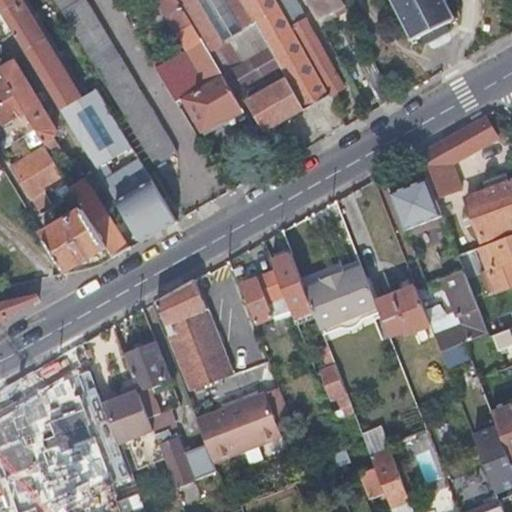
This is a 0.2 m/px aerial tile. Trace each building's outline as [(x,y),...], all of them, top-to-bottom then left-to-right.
[(17,0),(0,0),(0,11),(59,109),(77,99),(17,0)] [(54,0),(153,164),(174,151),(83,0),(54,0)] [(227,118),(243,109),(179,0),(156,0),(185,49),(155,67),(176,101),(183,97),(202,129),(225,116),(227,118)] [(271,127),(303,109),(240,0),(179,0),(243,109),(268,152),(274,148),(275,135),(271,127)] [(240,0),(303,109),(328,94),(275,0),(240,0)] [(275,0),(328,94),(335,107),(342,102),(335,90),(342,86),(306,19),(304,19),(293,0),(275,0)] [(306,0),(317,19),(322,28),(336,20),(334,15),(332,11),(326,0),(306,0)] [(343,0),(326,0),(332,11),(345,4),(343,0)] [(390,0),(391,4),(393,3),(401,18),(399,19),(401,22),(403,21),(411,37),(409,38),(410,41),(412,40),(413,42),(417,40),(416,38),(423,34),(426,40),(425,43),(427,44),(429,41),(431,44),(448,35),(446,32),(449,32),(450,30),(447,29),(445,23),(451,20),(452,22),(456,21),(455,18),(457,18),(455,14),(453,15),(445,0),(390,0)] [(345,4),(332,11),(334,15),(348,8),(345,4)] [(13,59),(0,67),(0,72),(4,79),(23,111),(34,129),(44,144),(50,154),(59,148),(51,136),(54,134),(55,128),(13,59)] [(381,105),(394,97),(377,64),(363,71),(381,105)] [(0,72),(0,125),(6,122),(13,134),(17,140),(34,129),(23,111),(4,79),(0,72)] [(139,240),(175,220),(150,179),(139,186),(127,166),(112,175),(103,160),(87,132),(112,117),(95,88),(77,99),(59,109),(139,240)] [(87,132),(103,160),(129,144),(112,117),(87,132)] [(487,117),(420,155),(429,179),(443,213),(465,204),(462,189),(452,164),(498,138),(487,117)] [(6,122),(0,125),(0,141),(13,134),(6,122)] [(64,178),(50,154),(44,144),(9,166),(29,198),(64,178)] [(484,184),(487,193),(511,183),(509,175),(484,184)] [(69,186),(83,208),(112,255),(128,246),(83,176),(69,186)] [(394,193),(392,194),(406,231),(408,230),(420,225),(420,226),(444,217),(443,213),(429,179),(394,193)] [(511,183),(487,193),(469,200),(484,242),(511,231),(511,183)] [(64,272),(92,266),(112,255),(83,208),(40,234),(64,272)] [(420,225),(408,230),(411,238),(447,224),(444,217),(420,226),(420,225)] [(511,236),(482,248),(490,270),(482,273),(490,295),(511,287),(511,236)] [(292,254),(273,262),(277,272),(293,311),(298,326),(317,318),(309,296),(292,254)] [(464,325),(436,336),(442,352),(466,343),(480,337),(490,333),(465,270),(445,278),(464,325)] [(277,272),(259,279),(274,319),(293,311),(277,272)] [(328,288),(309,296),(317,318),(324,334),(325,337),(382,314),(377,302),(366,274),(350,280),(349,278),(328,286),(328,288)] [(274,319),(259,279),(242,286),(258,325),(274,319)] [(233,374),(196,280),(158,301),(192,390),(233,374)] [(417,287),(377,302),(382,314),(391,337),(407,331),(408,336),(433,326),(417,287)] [(0,317),(49,291),(0,301),(0,317)] [(511,329),(495,336),(500,350),(511,345),(511,329)] [(466,343),(442,352),(449,368),(472,359),(466,343)] [(139,393),(149,419),(157,416),(152,400),(148,402),(145,393),(144,389),(168,380),(171,379),(158,344),(125,356),(137,388),(139,393)] [(343,408),(352,404),(329,347),(322,349),(325,354),(323,354),(330,369),(322,373),(332,400),(338,397),(343,408)] [(33,370),(54,429),(68,424),(75,443),(92,437),(63,359),(33,370)] [(168,380),(144,389),(145,393),(153,391),(154,394),(171,388),(168,380)] [(122,393),(124,398),(139,393),(137,388),(122,393)] [(280,389),(197,420),(207,444),(214,464),(283,438),(277,422),(291,417),(280,389)] [(106,405),(122,445),(155,433),(149,419),(139,393),(124,398),(106,405)] [(494,416),(511,460),(511,404),(493,411),(494,416)] [(353,408),(334,416),(336,421),(355,413),(353,408)] [(175,485),(217,470),(214,464),(207,444),(184,452),(179,437),(172,439),(169,429),(177,426),(172,411),(157,416),(149,419),(155,433),(175,485)] [(511,460),(494,416),(487,418),(491,428),(475,434),(501,499),(511,494),(511,460)] [(382,427),(363,434),(372,456),(391,448),(382,427)] [(391,448),(372,456),(377,468),(387,493),(392,507),(411,499),(391,448)] [(347,450),(328,458),(333,470),(334,470),(353,463),(347,450)] [(423,483),(437,480),(431,451),(417,454),(423,483)] [(387,493),(377,468),(362,474),(372,499),(387,493)] [(141,494),(118,503),(121,511),(130,511),(145,506),(141,494)]
